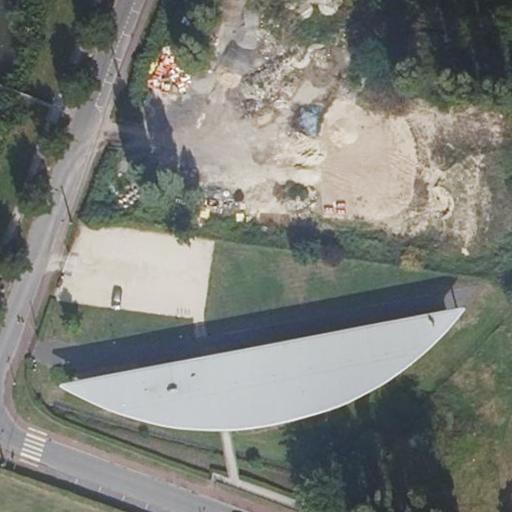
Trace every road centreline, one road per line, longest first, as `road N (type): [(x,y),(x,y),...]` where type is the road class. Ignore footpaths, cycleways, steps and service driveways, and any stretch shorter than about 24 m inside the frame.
road 1 (unclassified): [(0,360),(136,0)]
road 2 (unclassified): [(203,511),(32,445),(0,423)]
